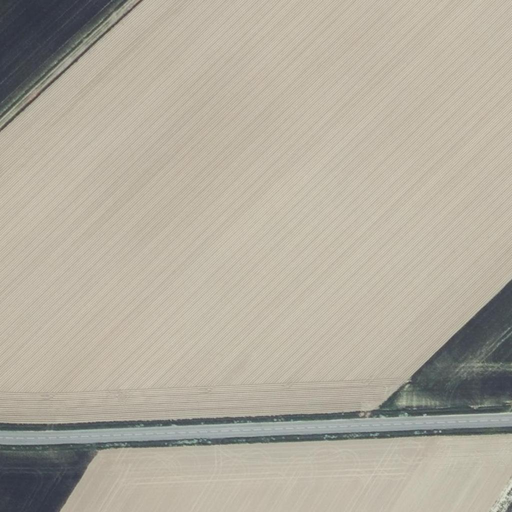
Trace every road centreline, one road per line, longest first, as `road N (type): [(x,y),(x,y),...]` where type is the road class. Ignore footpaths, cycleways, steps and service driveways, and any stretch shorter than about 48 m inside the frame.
road 1 (tertiary): [(511,419),(0,437)]
road 2 (track): [(0,127),(141,0)]
